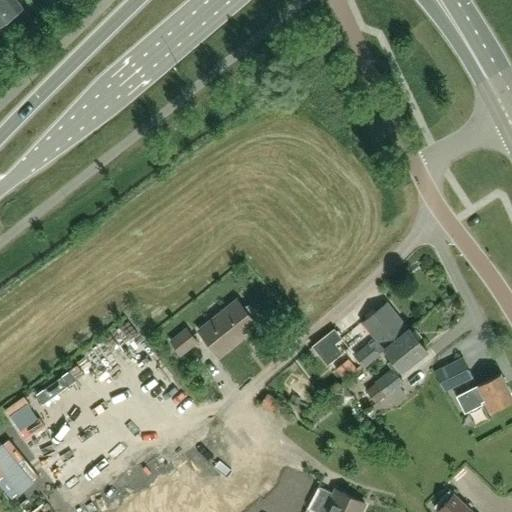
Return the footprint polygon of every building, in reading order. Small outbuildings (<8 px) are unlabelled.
[(15,0),(0,0),(0,25),(22,9),(15,0)] [(235,301),(198,331),(218,356),(249,330),(249,327),(254,323),(235,301)] [(384,349),(407,330),(405,327),(386,304),(362,323),(375,340),(369,345),(368,343),(354,356),(362,367),(384,349)] [(181,356),(198,342),(185,327),(168,342),(181,356)] [(407,330),(384,349),(393,359),(386,365),(390,369),(375,382),(375,383),(365,391),(376,404),(386,396),(387,397),(404,383),(396,373),(400,369),(402,371),(426,351),(409,329),(407,330)] [(329,370),(348,354),(335,338),(315,353),(329,370)] [(473,377),(463,357),(435,370),(445,391),(473,377)] [(464,414),(487,402),(491,411),(511,400),(511,396),(500,373),(477,385),(478,385),(455,396),(464,414)] [(192,511),(209,487),(214,478),(202,469),(223,447),(202,426),(180,448),(195,462),(193,465),(171,446),(156,467),(151,462),(120,500),(133,511),(192,511)] [(307,511),(309,509),(315,511),(359,511),(364,503),(335,490),(333,494),(320,487),(322,482),(264,455),(243,498),(244,498),(243,501),(251,505),(252,503),(257,506),(258,503),(277,511),(276,511),(307,511)] [(257,511),(259,510),(209,487),(197,511),(257,511)] [(472,511),(453,494),(436,511),(437,511),(472,511)]
